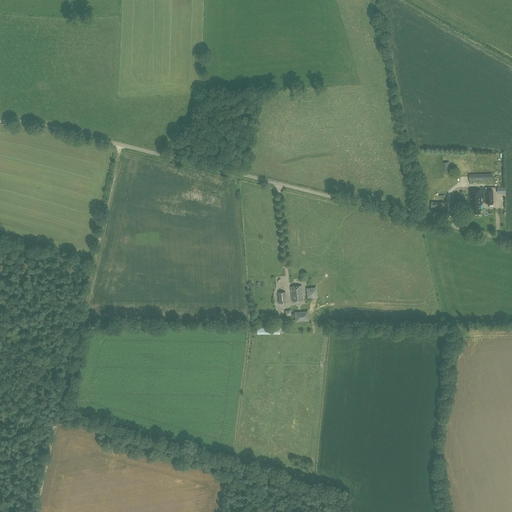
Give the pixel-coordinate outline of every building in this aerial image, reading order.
[(473,180),(473,182),(477,182),(477,180),(492,179),(492,173),(468,174),(468,180),(473,180)] [(471,204),(471,213),(480,213),(480,203),(481,203),(481,190),(469,190),(469,204),(471,204)] [(430,210),(444,211),(445,202),(431,201),(430,210)] [(290,287),(292,302),(303,301),(302,285),(290,287)] [(307,290),(308,298),(316,297),(316,289),(307,290)] [(278,292),(279,304),(287,303),(285,292),(278,292)] [(295,314),(296,322),(308,321),(307,313),(295,314)]
